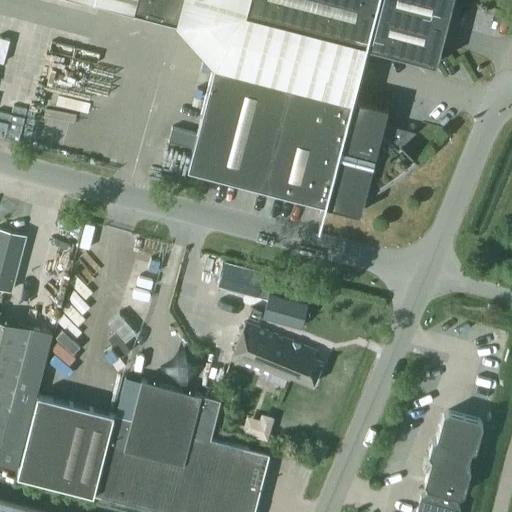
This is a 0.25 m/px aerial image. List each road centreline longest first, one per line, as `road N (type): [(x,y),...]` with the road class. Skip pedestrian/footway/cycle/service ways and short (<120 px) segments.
road 1 (unclassified): [(429,272),(0,163)]
road 2 (unclassified): [(325,511),(429,272)]
road 3 (unclassified): [(429,272),(506,78)]
